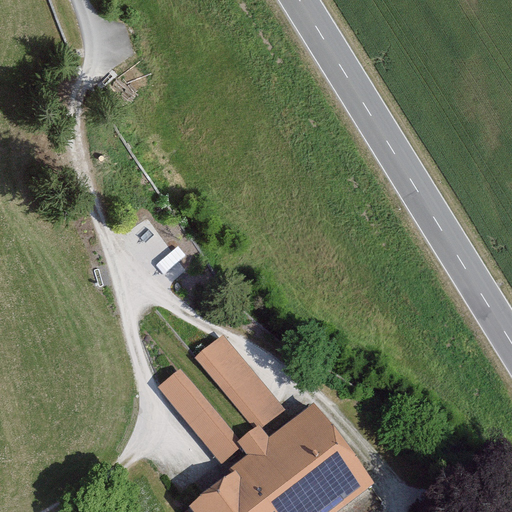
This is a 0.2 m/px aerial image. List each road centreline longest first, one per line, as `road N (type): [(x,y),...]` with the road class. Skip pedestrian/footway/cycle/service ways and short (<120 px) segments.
road 1 (secondary): [(511,343),(299,0)]
road 2 (unknown): [(120,291),(167,302),(310,391)]
